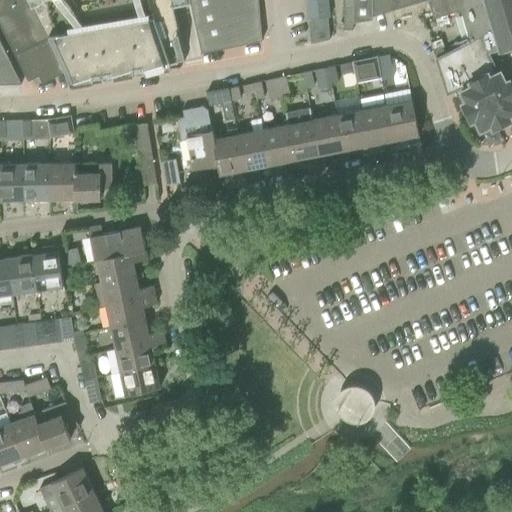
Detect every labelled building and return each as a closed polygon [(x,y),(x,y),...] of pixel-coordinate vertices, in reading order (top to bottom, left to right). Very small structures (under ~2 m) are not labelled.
[(30,0),(0,0),(0,24),(28,81),(39,75),(42,83),(64,72),(49,37),(30,0)] [(30,0),(49,37),(64,72),(65,71),(68,82),(170,64),(184,61),(173,7),(188,3),(198,53),(201,53),(189,0),(30,0)] [(189,0),(201,53),(262,40),(258,0),(189,0)] [(306,0),(308,19),(310,43),(329,39),(328,17),(329,17),(327,0),(306,0)] [(343,0),(343,30),(353,30),(353,22),(371,19),(371,0),(343,0)] [(371,0),(371,19),(372,19),(372,15),(425,0),(427,0),(433,19),(460,11),(457,0),(371,0)] [(511,0),(457,0),(460,11),(469,42),(470,42),(479,37),(488,54),(488,53),(499,50),(499,51),(511,48),(511,50),(511,49),(511,0)] [(488,53),(488,54),(479,37),(470,42),(469,42),(435,58),(447,94),(461,87),(463,90),(460,91),(466,101),(462,103),(471,122),(475,120),(480,130),(511,114),(511,86),(509,80),(505,82),(500,71),(497,72),(488,53)] [(0,84),(21,83),(0,40),(0,84)] [(377,57),(381,77),(381,81),(393,78),(391,68),(388,54),(377,57)] [(377,57),(377,56),(352,61),(356,82),(381,77),(377,57)] [(331,83),(339,82),(335,66),(328,67),(331,83)] [(306,89),(314,87),(310,71),(302,73),(303,77),(306,89)] [(286,76),(278,78),(282,94),(289,92),(286,76)] [(282,97),(282,94),(278,78),(265,81),(269,100),(282,97)] [(257,99),(265,97),(261,82),(253,83),(257,99)] [(240,98),(238,87),(238,86),(228,88),(231,100),(240,98)] [(228,88),(205,93),(207,105),(208,106),(221,103),(225,120),(235,118),(231,100),(228,88)] [(393,140),(418,135),(411,100),(386,105),(393,140)] [(368,145),(393,140),(386,105),(361,110),(368,145)] [(219,175),(221,174),(212,130),(208,110),(203,106),(182,110),(183,117),(177,118),(181,140),(187,139),(193,170),(217,165),(219,175)] [(318,155),(311,120),(309,108),(284,113),(287,125),(294,160),(318,155)] [(343,150),(368,145),(361,110),(336,115),(343,150)] [(74,133),(73,127),(71,115),(47,119),(50,137),(74,133)] [(318,155),(343,150),(336,115),(311,120),(318,155)] [(252,132),(238,135),(245,169),(269,165),(262,130),(260,118),(250,120),(252,132)] [(31,120),(23,120),(23,137),(31,137),(31,120)] [(147,123),(134,125),(140,161),(152,159),(147,123)] [(269,165),(294,160),(287,125),(262,130),(269,165)] [(236,128),(227,130),(228,136),(214,139),(213,130),(212,130),(221,174),(245,169),(238,135),(236,128)] [(161,158),(165,182),(178,180),(175,156),(161,158)] [(100,188),(111,188),(111,162),(74,163),(75,199),(101,198),(100,188)] [(50,199),(75,199),(74,163),(49,164),(50,199)] [(0,200),(24,200),(23,164),(0,164),(0,200)] [(24,200),(50,199),(49,164),(23,164),(24,200)] [(210,182),(199,184),(200,191),(212,189),(210,182)] [(100,224),(87,226),(90,237),(91,237),(96,261),(145,251),(142,235),(140,227),(102,235),(100,224)] [(57,245),(31,248),(31,255),(37,292),(63,288),(61,271),(58,251),(57,245)] [(133,262),(147,259),(145,251),(96,261),(101,282),(93,284),(93,285),(136,276),(133,262)] [(68,265),(78,263),(75,253),(66,255),(68,265)] [(11,295),(37,292),(31,255),(6,258),(11,295)] [(0,296),(11,295),(6,258),(0,259),(0,296)] [(153,285),(139,288),(136,276),(93,285),(98,307),(106,305),(106,306),(155,295),(153,285)] [(143,306),(157,303),(155,295),(106,306),(111,329),(146,321),(143,306)] [(74,340),(73,336),(71,317),(57,319),(61,342),(74,340)] [(49,344),(61,342),(57,319),(46,320),(49,344)] [(37,345),(49,344),(46,320),(34,322),(37,345)] [(163,330),(148,333),(146,321),(111,329),(116,351),(165,340),(163,330)] [(24,347),(37,345),(34,322),(21,324),(24,347)] [(12,348),(24,347),(21,324),(10,325),(12,348)] [(0,339),(1,350),(12,348),(10,325),(0,326),(0,339)] [(79,359),(89,357),(85,334),(73,336),(74,340),(79,359)] [(152,351),(166,348),(165,340),(116,351),(120,372),(155,365),(152,351)] [(93,361),(89,362),(89,357),(79,359),(84,379),(85,379),(85,380),(96,377),(93,361)] [(125,395),(160,387),(155,365),(120,372),(125,395)] [(51,388),(46,377),(24,385),(28,396),(51,388)] [(89,403),(101,400),(96,377),(85,380),(85,379),(84,379),(89,403)] [(0,392),(10,391),(8,382),(8,381),(0,382),(0,392)] [(346,389),(341,393),(337,398),(334,404),(334,411),(336,417),(340,422),(346,426),(352,428),(359,427),(365,425),(370,420),(373,414),(374,407),(373,401),(370,395),(365,391),(359,388),(352,388),(346,389)] [(65,401),(34,413),(47,447),(70,439),(67,431),(79,427),(70,415),(65,401)] [(23,417),(10,422),(23,456),(47,447),(34,413),(30,403),(19,407),(23,417)] [(0,464),(23,456),(10,422),(0,425),(0,464)] [(43,487),(40,488),(44,497),(47,496),(55,492),(61,507),(94,491),(83,468),(43,487)] [(63,511),(103,511),(94,491),(61,507),(63,511)]
